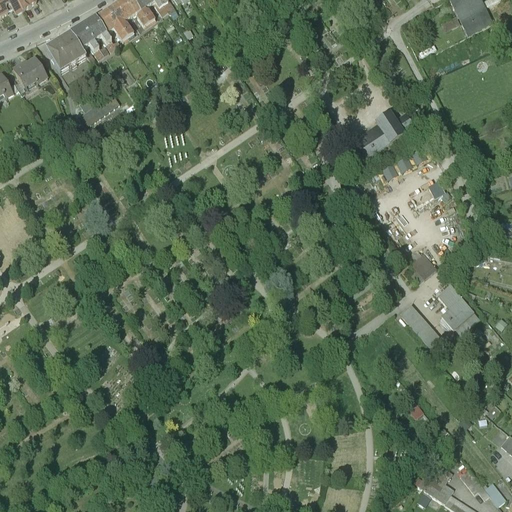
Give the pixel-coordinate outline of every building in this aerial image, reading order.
[(0,0),(0,19),(8,14),(7,13),(11,10),(9,6),(16,1),(14,0),(0,0)] [(36,3),(33,0),(14,0),(16,1),(22,12),(36,3)] [(133,0),(124,0),(119,3),(130,19),(135,15),(144,28),(149,24),(133,0)] [(158,0),(133,0),(149,24),(153,22),(154,23),(156,22),(148,11),(145,11),(144,10),(154,3),(155,4),(155,6),(163,17),(165,16),(163,14),(167,12),(163,7),(158,0)] [(480,0),(449,0),(468,37),(493,25),(480,0)] [(22,12),(16,1),(9,6),(11,10),(15,16),(22,12)] [(130,19),(119,3),(109,11),(128,38),(133,34),(125,22),(130,19)] [(169,3),(163,7),(167,12),(171,9),(172,11),(174,9),(169,3)] [(109,11),(95,20),(106,36),(114,30),(123,44),(126,42),(124,41),(128,38),(109,11)] [(95,20),(83,27),(94,44),(102,39),(103,40),(102,40),(106,46),(111,42),(106,36),(95,20)] [(94,44),(83,27),(70,35),(82,52),(89,47),(90,49),(94,54),(99,51),(94,44)] [(82,52),(70,35),(45,50),(60,75),(61,74),(60,71),(68,67),(69,69),(78,63),(77,61),(84,57),(85,59),(86,58),(82,52)] [(116,49),(111,42),(106,46),(110,53),(116,49)] [(109,54),(104,48),(101,46),(98,49),(99,51),(104,58),(109,54)] [(104,58),(99,51),(94,54),(98,61),(104,58)] [(92,57),(87,60),(92,66),(96,63),(92,57)] [(36,62),(23,69),(22,67),(13,71),(23,91),(34,86),(35,89),(47,83),(36,62)] [(2,76),(0,77),(0,98),(3,97),(5,101),(13,96),(2,76)] [(84,128),(91,126),(108,115),(109,115),(119,108),(119,105),(113,96),(80,102),(77,104),(82,112),(77,115),(77,118),(84,128)] [(380,130),(356,145),(365,161),(390,145),(390,146),(404,137),(402,134),(413,127),(406,117),(395,124),(390,116),(377,124),(380,130)] [(384,181),(415,170),(410,158),(380,170),(384,181)] [(409,267),(415,275),(410,279),(417,287),(434,271),(421,256),(409,267)] [(473,316),(450,289),(438,299),(449,313),(441,319),(453,334),(473,316)] [(428,348),(439,338),(410,307),(399,317),(428,348)] [(507,326),(502,321),(495,328),(501,333),(507,326)] [(511,441),(509,439),(501,449),(511,458),(511,441)] [(472,511),(456,501),(450,498),(453,493),(427,476),(417,490),(418,491),(450,511),(472,511)]
